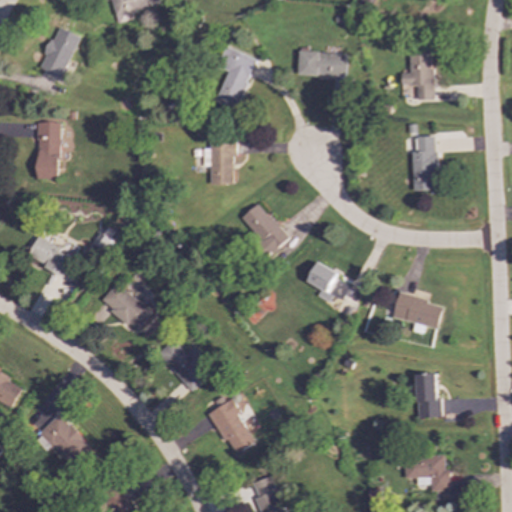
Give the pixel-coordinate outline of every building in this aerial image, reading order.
[(109,0),(114,17),(159,4),(157,0),(109,0)] [(80,37),(57,27),(39,68),(61,78),(80,37)] [(256,60),(224,47),(218,62),(229,67),(214,103),(235,111),(256,60)] [(297,75),(345,76),(346,53),(298,52),(297,75)] [(432,100),(430,53),(408,54),(408,73),(399,73),(400,85),(415,85),(416,100),(432,100)] [(36,122),(37,179),(59,179),(58,122),(36,122)] [(434,136),(414,137),(414,151),(410,152),(411,191),(433,190),(432,175),(435,175),(434,136)] [(202,166),(209,166),(209,185),(232,185),(232,156),(236,156),(235,141),(208,141),(208,149),(202,149),(202,166)] [(240,219),(271,253),(288,238),(256,204),(240,219)] [(104,253),(117,234),(105,226),(92,245),(104,253)] [(34,239),(26,260),(64,275),(73,254),(34,239)] [(306,282),(320,289),(316,296),(329,302),(331,296),(342,301),(349,286),(334,279),(337,273),(316,262),(306,282)] [(135,332),(151,313),(115,283),(99,301),(135,332)] [(397,294),(391,317),(415,323),(414,325),(436,330),(442,305),(397,294)] [(195,347),(184,355),(173,340),(157,352),(189,392),(206,379),(198,369),(207,362),(195,347)] [(0,401),(11,408),(21,389),(8,382),(11,377),(0,371),(0,401)] [(436,399),(435,374),(416,374),(417,418),(440,418),(440,398),(436,399)] [(208,413),(234,456),(255,444),(248,431),(256,426),(251,418),(241,423),(237,415),(243,412),(234,397),(208,413)] [(92,452),(61,413),(40,430),(70,469),(92,452)] [(443,456),(404,457),(404,478),(416,478),(416,485),(430,485),(430,491),(449,490),(448,470),(443,470),(443,456)] [(258,511),(283,511),(270,476),(252,483),(257,497),(254,498),(258,511)] [(133,511),(126,488),(106,494),(111,511),(133,511)]
